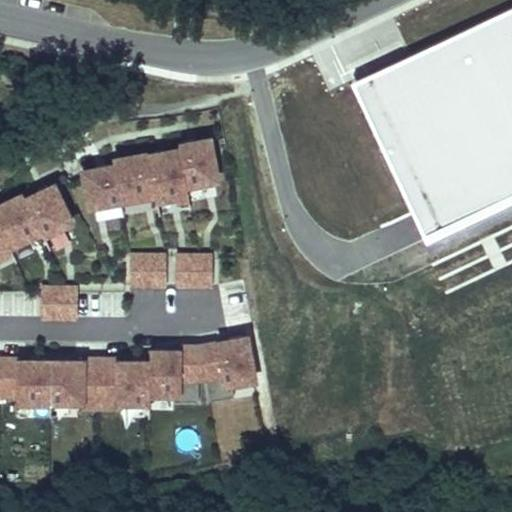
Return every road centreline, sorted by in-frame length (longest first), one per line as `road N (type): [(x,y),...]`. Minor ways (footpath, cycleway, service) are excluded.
road 1 (unclassified): [(0,18),(175,56),(230,59),(303,35),(371,0)]
road 2 (residential): [(0,328),(115,330),(201,307)]
